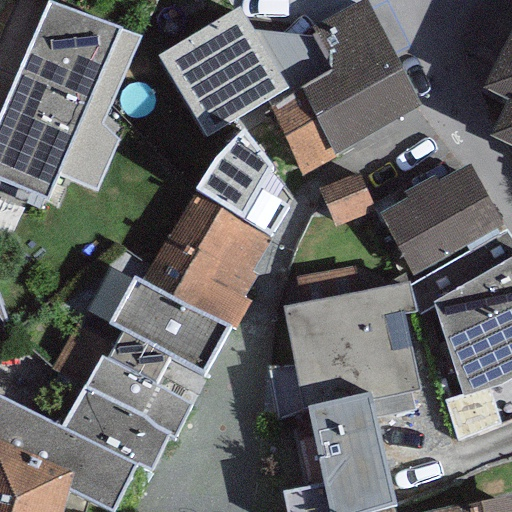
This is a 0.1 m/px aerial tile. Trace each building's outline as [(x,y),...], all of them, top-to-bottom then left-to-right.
[(119,27),(56,0),(46,0),(0,107),(0,175),(46,196),(119,27)] [(420,100),(371,0),(355,0),(316,22),(311,15),(220,75),(248,119),(271,107),(304,168),(420,100)] [(511,21),(481,80),(506,94),(490,129),(511,139),(511,21)] [(193,185),(197,188),(272,233),(287,202),(257,180),(269,159),(243,124),(214,153),(193,185)] [(469,159),(379,210),(413,271),(503,221),(469,159)] [(359,170),(318,186),(333,225),(374,209),(359,170)] [(197,188),(142,275),(226,319),(237,323),(251,299),(244,295),(257,271),(252,268),(272,233),(197,188)] [(511,252),(511,238),(506,229),(411,283),(416,307),(418,314),(435,305),(433,298),(511,252)] [(511,374),(511,252),(433,298),(435,305),(463,393),(502,380),(511,374)] [(106,354),(153,378),(169,348),(202,365),(226,319),(142,275),(133,270),(107,319),(121,326),(106,354)] [(410,277),(281,303),(298,388),(379,372),(383,393),(419,386),(403,309),(416,307),(411,283),(410,277)] [(0,342),(13,333),(0,298),(0,342)] [(153,378),(106,354),(100,350),(82,384),(170,429),(176,432),(194,398),(153,378)] [(383,393),(379,372),(298,388),(290,389),(306,470),(267,475),(272,511),(397,511),(409,508),(383,393)] [(170,429),(82,384),(64,419),(139,459),(151,466),(170,429)] [(139,459),(64,419),(0,389),(0,437),(73,467),(69,483),(116,506),(139,459)] [(73,467),(0,437),(0,511),(61,511),(69,483),(73,467)] [(421,511),(511,511),(511,490),(421,508),(421,511)]
